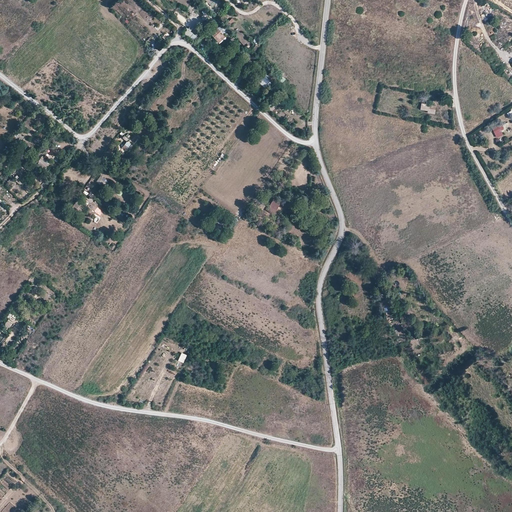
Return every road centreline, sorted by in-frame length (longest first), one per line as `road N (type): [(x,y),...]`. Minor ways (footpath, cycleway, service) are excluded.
road 1 (unclassified): [(327,0),(313,137),(342,231),(317,301),(340,511)]
road 2 (track): [(0,72),(87,134),(173,41),(183,41),(277,123),(314,140)]
road 3 (track): [(0,363),(106,407),(339,449)]
road 4 (track): [(467,0),(457,107),(511,222)]
